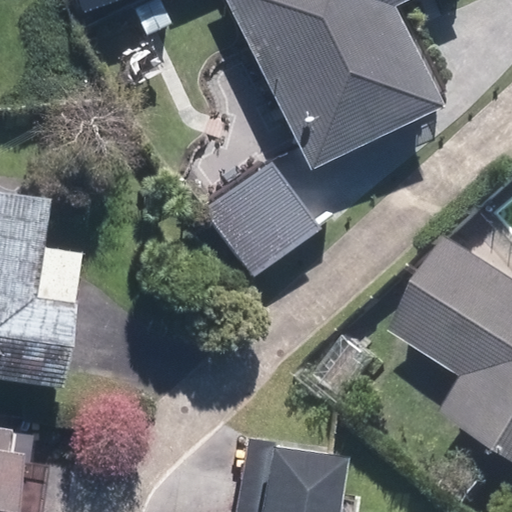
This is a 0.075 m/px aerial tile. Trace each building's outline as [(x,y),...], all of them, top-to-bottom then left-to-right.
[(220,0),(306,171),(435,106),(385,7),(399,0),(220,0)] [(265,157),(197,210),(249,277),(318,225),(265,157)] [(0,381),(47,389),(67,251),(27,245),(34,198),(0,192),(0,381)] [(511,274),(456,240),(398,334),(469,377),(444,418),(511,459),(511,274)] [(307,369),(333,405),(384,368),(357,332),(307,369)] [(0,511),(13,428),(0,426),(0,511)] [(324,511),(333,451),(239,437),(227,511),(324,511)]
